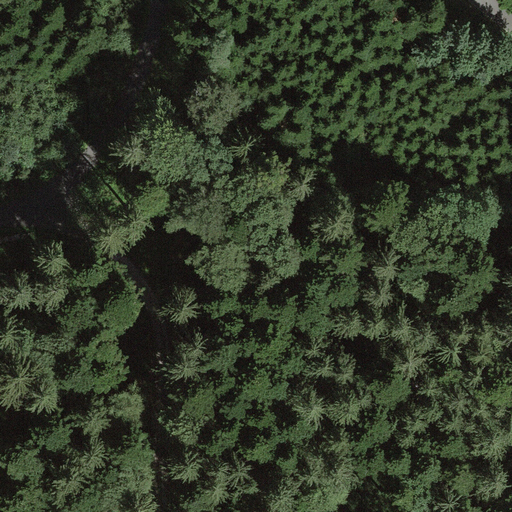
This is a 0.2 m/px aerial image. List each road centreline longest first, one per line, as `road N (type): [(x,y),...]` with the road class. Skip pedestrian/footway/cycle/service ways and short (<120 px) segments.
road 1 (track): [(163,511),(141,298),(119,265),(39,194)]
road 2 (track): [(0,212),(66,179),(103,140),(129,91),(155,0)]
